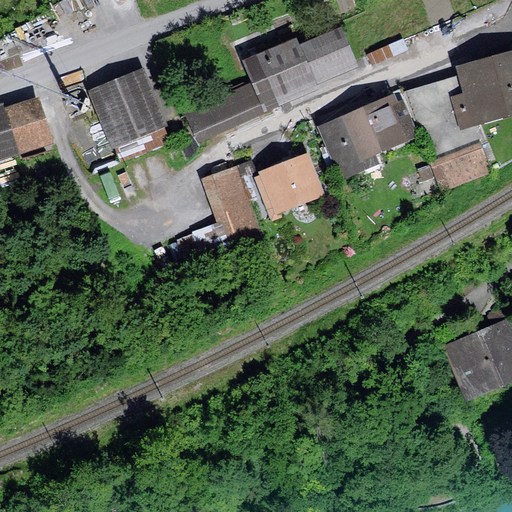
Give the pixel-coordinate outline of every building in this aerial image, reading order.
[(282,29),(281,35),(284,40),(289,41),(294,38),(295,33),(292,28),(287,26),(282,29)] [(295,48),(252,66),(266,98),(351,62),(339,34),(311,46),(306,36),(292,42),(295,48)] [(511,61),(404,94),(430,165),(435,163),(444,189),(491,171),(511,158),(511,61)] [(95,96),(122,161),(168,143),(141,77),(95,96)] [(246,88),(186,115),(195,136),(255,108),(246,88)] [(387,95),(398,120),(411,114),(401,89),(387,95)] [(363,164),(360,157),(400,140),(384,103),(325,129),(343,173),(363,164)] [(0,116),(0,150),(44,137),(34,105),(0,116)] [(264,176),(277,208),(318,193),(305,160),(264,176)] [(206,181),(231,250),(263,239),(237,169),(206,181)] [(424,322),(453,305),(444,290),(415,307),(424,322)] [(489,316),(494,327),(511,320),(506,309),(489,316)] [(471,388),(511,369),(511,338),(507,328),(455,350),(471,388)]
